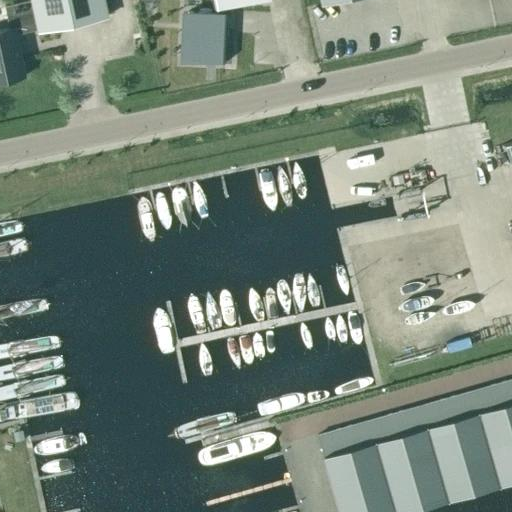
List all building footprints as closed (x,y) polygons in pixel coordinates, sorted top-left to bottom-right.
[(37,31),(107,15),(103,0),(29,0),(4,6),(9,28),(0,29),(0,81),(24,76),(15,34),(37,29),(37,31)] [(208,0),(211,8),(215,7),(216,13),(187,13),(185,58),(227,60),(229,13),(224,13),(224,5),(247,0),(208,0)] [(511,142),(500,146),(501,147),(506,146),(511,167),(511,142)] [(471,348),(465,326),(419,340),(426,362),(471,348)] [(511,401),(323,455),(338,511),(404,511),(511,481),(511,401)]
